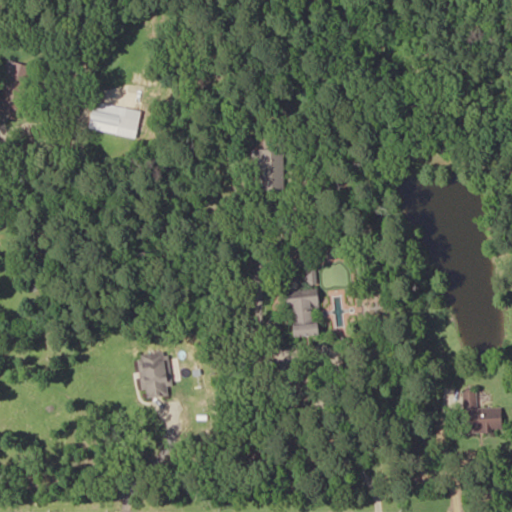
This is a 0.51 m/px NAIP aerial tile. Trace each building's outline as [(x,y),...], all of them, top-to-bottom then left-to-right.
[(0,101),(0,111),(22,117),(34,66),(10,61),(0,101)] [(138,139),(143,111),(95,102),(90,130),(138,139)] [(286,150),(254,150),(254,192),(286,192),(286,150)] [(291,307),(297,307),(297,337),(323,336),(323,291),(291,291),(291,307)] [(150,398),(175,395),(169,353),(140,356),(144,391),(149,391),(150,398)] [(465,392),(466,433),(506,432),(505,407),(480,408),(479,392),(465,392)]
